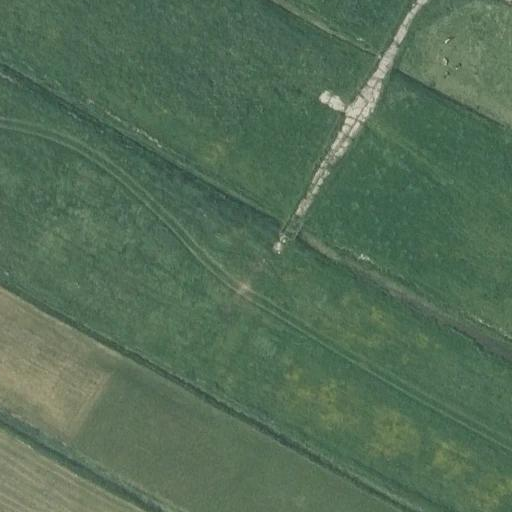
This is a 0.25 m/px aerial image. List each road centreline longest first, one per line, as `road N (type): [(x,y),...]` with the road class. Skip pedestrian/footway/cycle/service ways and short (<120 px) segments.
road 1 (track): [(217,299),(511,458)]
road 2 (track): [(355,114),(511,213)]
